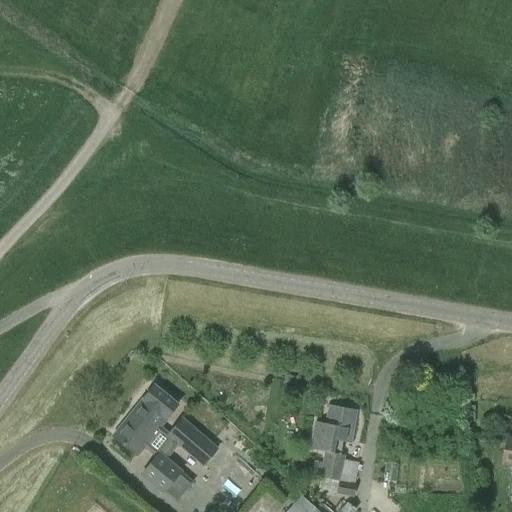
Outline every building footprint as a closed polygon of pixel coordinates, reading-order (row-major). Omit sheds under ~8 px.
[(159,454),(166,459),(178,445),(203,466),(217,450),(181,420),(164,440),(155,433),(179,405),(153,385),(112,438),(136,457),(144,447),(157,457),(159,454)] [(328,408),(326,424),(315,422),(310,450),(323,452),(322,463),(314,461),(312,477),(321,479),(319,490),(336,493),(336,494),(353,498),(359,463),(344,460),(346,455),(340,454),(343,442),(350,443),(356,413),(328,408)] [(511,437),(506,437),(502,465),(511,466),(507,497),(511,497),(511,437)] [(159,454),(157,457),(142,476),(163,493),(181,471),(166,459),(159,454)] [(396,482),(397,464),(385,463),(384,481),(396,482)] [(318,511),(300,496),(286,511),(318,511)] [(355,511),(357,511),(346,503),(337,511),(355,511)]
